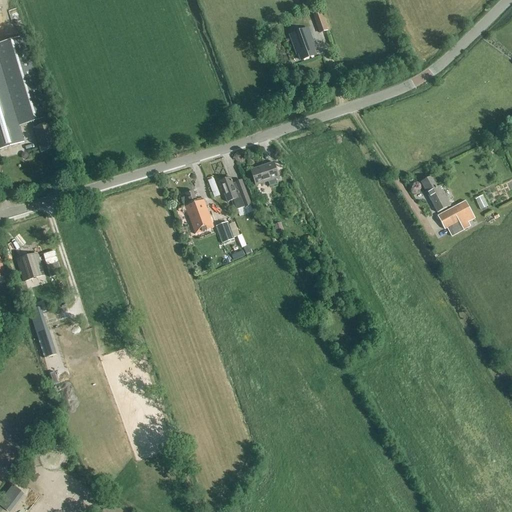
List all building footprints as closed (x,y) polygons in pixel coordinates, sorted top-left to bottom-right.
[(320,34),(328,31),(322,16),(315,18),(320,34)] [(315,56),(313,49),(315,48),(308,30),(290,36),(297,55),(299,54),(301,61),(315,56)] [(49,125),(47,118),(48,118),(23,37),(0,44),(0,150),(24,143),(19,127),(35,122),(37,128),(34,129),(42,153),(57,148),(50,124),(49,125)] [(277,185),(275,180),(278,179),(277,174),(271,164),(251,171),(256,186),(268,182),(270,187),(277,185)] [(233,186),(230,178),(219,182),(227,203),(233,201),(238,212),(250,207),(241,182),(235,184),(236,185),(233,186)] [(437,213),(451,206),(440,186),(437,188),(431,178),(422,183),(437,213)] [(511,178),(500,183),(506,198),(511,196),(511,178)] [(197,202),(193,192),(185,195),(186,197),(182,199),(184,206),(178,209),(179,212),(182,211),(183,212),(186,211),(196,235),(214,228),(203,200),(197,202)] [(463,230),(461,226),(476,218),(466,201),(437,216),(444,230),(447,228),(452,237),(463,230)] [(222,244),(234,240),(227,223),(216,227),(222,244)] [(280,223),(274,225),(278,236),(284,233),(280,223)] [(50,278),(62,275),(55,252),(43,256),(50,278)] [(23,282),(45,275),(38,255),(23,259),(24,261),(17,263),(23,282)] [(29,294),(24,295),(28,307),(33,305),(29,294)] [(41,308),(30,312),(32,319),(44,315),(42,308),(41,308)] [(44,359),(56,355),(49,332),(48,332),(37,335),(44,359)] [(0,506),(7,511),(11,511),(24,495),(13,486),(0,502),(0,506)]
